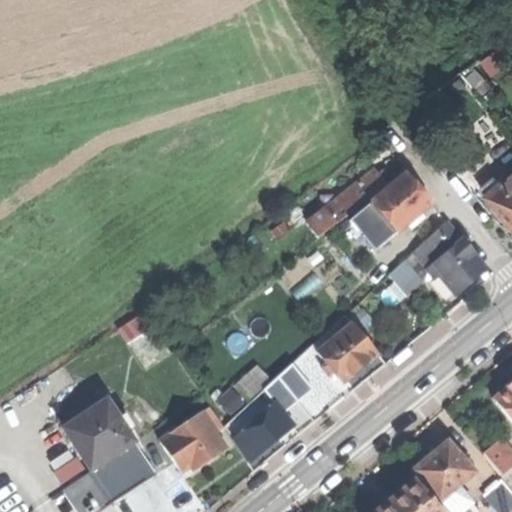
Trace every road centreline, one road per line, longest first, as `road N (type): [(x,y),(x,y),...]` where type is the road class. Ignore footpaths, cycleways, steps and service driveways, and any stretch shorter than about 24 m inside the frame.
road 1 (secondary): [(258,511),(511,303)]
road 2 (residential): [(511,277),(391,129)]
